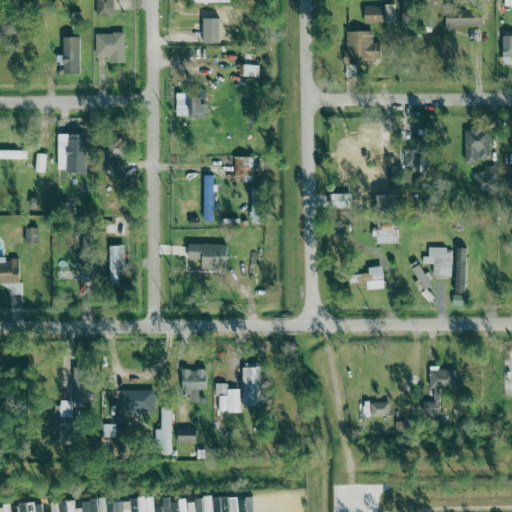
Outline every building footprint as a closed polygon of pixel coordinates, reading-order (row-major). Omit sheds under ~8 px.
[(96,0),(97,17),(114,16),(113,0),(96,0)] [(401,0),(403,33),(413,33),(412,0),(401,0)] [(395,5),(385,5),(385,15),(395,15),(395,5)] [(384,24),(384,7),(365,7),(365,24),(384,24)] [(483,28),(483,7),(446,8),(446,28),(483,28)] [(346,32),(347,64),(373,63),(373,60),(380,59),(380,43),(373,43),(372,32),(346,32)] [(96,34),(96,57),(110,57),(110,64),(125,63),(125,34),(96,34)] [(511,36),(503,37),(503,65),(511,65),(511,36)] [(62,75),(81,74),(80,38),(63,38),(64,56),(62,56),(62,75)] [(245,77),(258,77),(259,55),(245,55),(245,77)] [(177,117),(188,116),(188,93),(176,94),(177,117)] [(205,99),(191,99),(190,117),(205,118),(205,99)] [(466,164),(481,163),(481,157),(490,157),(490,128),(465,129),(466,164)] [(86,134),(57,135),(58,158),(67,157),(67,174),(87,173),(86,134)] [(404,143),(405,164),(418,164),(418,159),(427,159),(427,137),(412,137),(412,143),(404,143)] [(382,160),(383,140),(368,140),(367,159),(382,160)] [(125,158),(125,143),(108,142),(107,157),(125,158)] [(27,151),(0,150),(0,159),(27,160),(27,151)] [(253,158),(235,157),(234,182),(253,182),(253,158)] [(123,161),(109,160),(108,173),(123,173),(123,161)] [(497,166),(485,167),(485,172),(475,172),(476,195),(497,194),(497,166)] [(204,222),(213,222),(214,176),(205,176),(204,222)] [(251,223),(261,223),(262,188),(252,188),(251,223)] [(398,211),(398,196),(376,196),(376,210),(398,211)] [(377,245),(397,244),(397,221),(380,222),(380,230),(377,230),(377,245)] [(39,228),(25,229),(26,244),(39,243),(39,228)] [(202,269),(227,269),(228,245),(189,244),(189,260),(203,260),(202,269)] [(109,246),(110,284),(119,284),(119,265),(125,265),(124,245),(109,246)] [(453,249),(429,248),(429,257),(423,257),(423,265),(433,265),(433,276),(452,277),(453,249)] [(465,294),(466,275),(465,275),(466,248),(457,248),(455,294),(465,294)] [(0,283),(20,283),(19,260),(5,260),(5,258),(0,258),(0,283)] [(426,290),(432,286),(419,266),(413,270),(426,290)] [(351,284),(368,284),(368,290),(384,290),(384,268),(369,268),(369,275),(350,275),(351,284)] [(74,367),(74,402),(54,403),(54,430),(60,430),(60,442),(77,442),(77,407),(94,407),(93,367),(74,367)] [(440,415),(440,389),(457,389),(457,369),(430,369),(430,390),(434,390),(434,402),(423,402),(423,415),(440,415)] [(207,390),(207,370),(183,370),(183,396),(190,396),(190,402),(199,402),(199,390),(207,390)] [(240,390),(227,390),(227,384),(215,384),(215,397),(219,397),(218,412),(240,413),(240,390)] [(243,406),(261,407),(261,387),(243,387),(243,406)] [(122,391),(122,413),(154,412),(154,391),(122,391)] [(372,417),(391,416),(390,403),(371,404),(372,417)] [(172,455),(172,409),(161,409),(161,430),(156,430),(156,455),(172,455)] [(197,444),(197,428),(177,428),(178,444),(197,444)]
